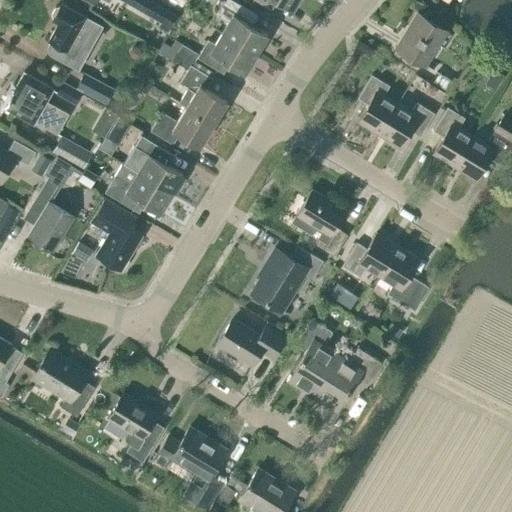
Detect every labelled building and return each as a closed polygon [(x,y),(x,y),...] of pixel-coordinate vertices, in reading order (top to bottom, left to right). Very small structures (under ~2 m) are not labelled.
[(122,0),(144,13),(151,0),(122,0)] [(221,32),(255,52),(266,34),(246,22),(252,11),(233,0),(222,0),(215,13),(227,21),(221,32)] [(77,68),(101,25),(60,3),(59,5),(54,6),(51,12),(52,17),(51,19),(57,22),(48,39),(50,40),(49,40),(48,41),(48,42),(47,43),(47,44),(46,45),(46,46),(46,48),(47,49),(47,50),(48,51),(49,52),(50,54),(77,68)] [(424,64),(445,30),(416,12),(395,46),(424,64)] [(221,32),(214,43),(207,39),(198,54),(196,56),(217,69),(223,59),(243,71),(255,52),(221,32)] [(170,46),(170,45),(163,40),(157,50),(173,60),(178,61),(188,67),(178,82),(186,87),(177,101),(185,106),(212,123),(226,100),(205,88),(211,77),(210,76),(213,72),(194,60),(193,61),(176,50),(170,46)] [(176,50),(193,61),(194,60),(196,56),(198,54),(181,43),(176,50)] [(45,99),(51,87),(23,71),(10,93),(6,94),(3,99),(5,103),(3,106),(32,122),(33,120),(56,133),(68,112),(45,99)] [(106,104),(114,88),(84,71),(75,87),(106,104)] [(446,90),(451,80),(438,72),(432,82),(446,90)] [(378,131),(396,103),(382,94),(388,84),(371,74),(357,97),(367,103),(357,118),(378,131)] [(145,93),(151,84),(141,78),(136,87),(145,93)] [(74,102),(80,91),(62,80),(55,92),(74,102)] [(438,104),(445,93),(437,88),(430,99),(438,104)] [(396,103),(378,131),(400,144),(409,129),(419,135),(433,112),(416,101),(410,111),(396,103)] [(199,145),(212,123),(185,106),(176,120),(161,111),(150,129),(172,143),(178,132),(199,145)] [(454,163),(471,135),(458,127),(464,116),(446,106),(432,129),(442,135),(433,150),(454,163)] [(471,135),(454,163),(475,176),(488,155),(498,162),(511,138),(511,121),(502,115),(485,143),(471,135)] [(126,121),(117,116),(111,127),(119,132),(126,121)] [(82,169),(91,151),(60,134),(51,152),(82,169)] [(168,151),(140,134),(122,163),(171,192),(173,189),(176,191),(184,178),(181,176),(182,174),(162,161),(168,151)] [(108,153),(114,143),(104,136),(97,147),(108,153)] [(6,151),(0,147),(0,180),(14,156),(27,164),(35,151),(13,138),(6,151)] [(42,174),(51,159),(39,151),(29,167),(42,174)] [(159,211),(171,192),(122,163),(121,162),(104,191),(112,196),(133,208),(139,198),(159,211)] [(88,185),(94,174),(84,167),(77,178),(88,185)] [(51,249),(72,215),(49,201),(60,184),(48,177),(30,205),(41,212),(27,235),(51,249)] [(334,254),(346,233),(336,227),(346,210),(311,188),(295,213),(323,231),(316,243),(334,254)] [(120,268),(140,234),(127,226),(133,215),(104,198),(90,221),(109,231),(95,254),(120,268)] [(7,203),(1,214),(11,220),(17,209),(7,203)] [(379,273),(396,245),(375,232),(366,247),(356,241),(341,264),(359,275),(365,265),(379,273)] [(77,254),(83,244),(78,241),(72,251),(77,254)] [(321,260),(296,244),(289,256),(274,247),(264,264),(266,266),(251,291),(280,309),(303,273),(311,278),(321,260)] [(396,245),(379,273),(393,281),(387,291),(414,308),(428,285),(408,273),(417,258),(396,245)] [(259,334),(231,318),(216,342),(251,363),(259,349),(272,357),(285,337),(265,324),(259,334)] [(311,394),(337,353),(323,344),(331,330),(311,318),(296,341),(306,348),(287,378),(311,394)] [(397,336),(402,328),(391,322),(386,330),(397,336)] [(0,394),(8,380),(5,379),(21,351),(10,345),(10,343),(0,337),(0,394)] [(337,353),(311,394),(336,409),(355,378),(365,385),(380,361),(357,346),(348,360),(337,353)] [(71,362),(49,348),(31,376),(65,397),(59,405),(76,415),(94,386),(82,379),(87,370),(72,361),(71,362)] [(142,460),(146,453),(163,426),(152,419),(156,413),(122,391),(107,416),(128,429),(124,436),(125,440),(129,443),(125,450),(142,460)] [(70,418),(63,429),(72,434),(78,423),(70,418)] [(226,447),(189,425),(179,441),(166,434),(152,458),(165,466),(170,457),(195,472),(183,492),(207,506),(223,479),(211,472),(226,447)] [(123,453),(114,467),(129,476),(137,462),(123,453)] [(279,511),(294,489),(257,466),(238,498),(260,511),(279,511)] [(225,503),(234,488),(226,483),(217,498),(225,503)]
